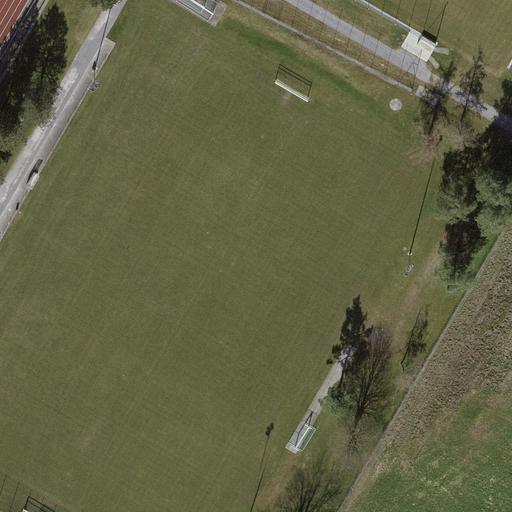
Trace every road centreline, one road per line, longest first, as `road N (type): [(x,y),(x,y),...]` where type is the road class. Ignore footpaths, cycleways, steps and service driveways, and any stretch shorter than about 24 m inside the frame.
road 1 (track): [(258,0),(511,132)]
road 2 (track): [(0,211),(123,0)]
